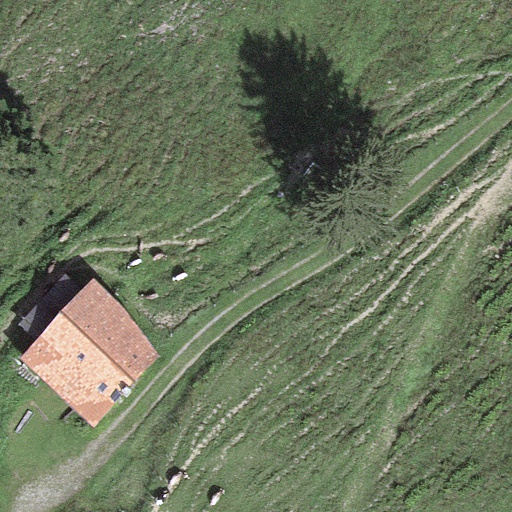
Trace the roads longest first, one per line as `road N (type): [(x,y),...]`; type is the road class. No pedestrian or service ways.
road 1 (track): [(60,511),(224,337),(477,173),(511,133)]
road 2 (track): [(477,173),(339,511)]
